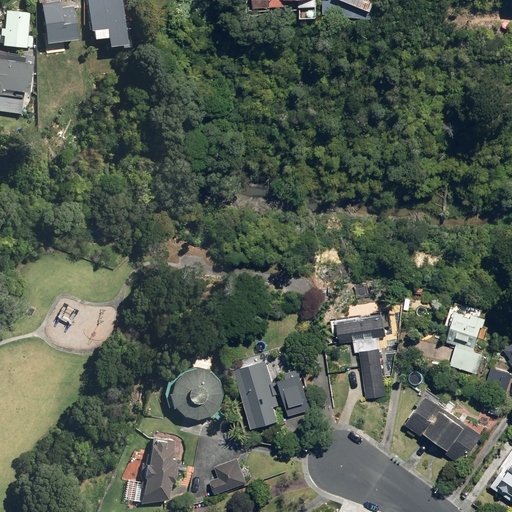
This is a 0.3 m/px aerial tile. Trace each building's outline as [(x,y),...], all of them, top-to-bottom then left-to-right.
[(78,24),(74,4),(63,6),(61,0),(39,0),(40,3),(42,2),(49,42),(80,37),(80,33),(84,32),(83,23),(78,24)] [(132,47),(125,0),(86,0),(92,37),(109,35),(110,45),(125,43),(125,48),(132,47)] [(251,0),(251,9),(315,7),(314,0),(251,0)] [(338,0),(369,12),(373,0),(338,0)] [(26,45),(28,11),(7,10),(6,28),(2,28),(1,35),(6,35),(5,44),(26,45)] [(34,63),(0,57),(0,94),(3,95),(5,87),(29,91),(34,63)] [(0,101),(0,109),(23,112),(24,104),(0,101)] [(486,321),(456,311),(446,342),(457,346),(451,365),(480,374),(487,353),(476,350),(486,321)] [(385,314),(341,320),(344,343),(360,341),(368,398),(386,395),(378,337),(388,336),(385,314)] [(511,342),(502,349),(511,364),(511,342)] [(267,359),(237,367),(253,428),(314,412),(305,375),(273,383),(267,359)] [(198,366),(185,370),(177,378),(172,392),(176,406),(185,414),(199,418),(211,415),(221,405),(223,393),(220,380),(212,370),(198,366)] [(502,401),(510,376),(491,369),(482,394),(502,401)] [(487,435),(431,393),(407,424),(464,466),(487,435)] [(176,441),(155,438),(142,506),(168,498),(172,482),(177,482),(180,463),(173,461),(176,441)] [(511,453),(491,486),(511,498),(511,453)] [(247,484),(239,459),(218,466),(221,476),(212,480),(216,493),(247,484)]
